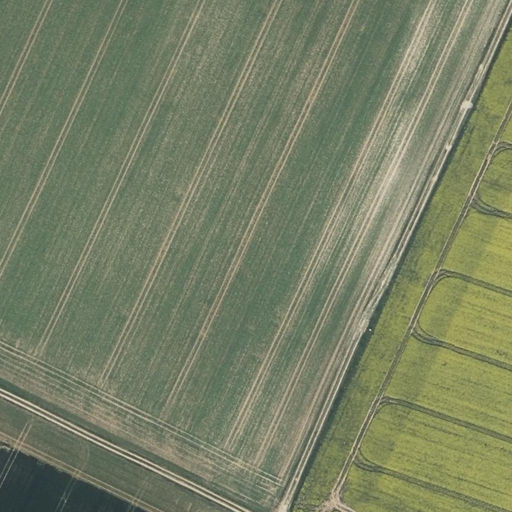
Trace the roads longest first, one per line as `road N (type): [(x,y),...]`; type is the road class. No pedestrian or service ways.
road 1 (track): [(511,6),(278,511)]
road 2 (track): [(236,511),(0,394)]
